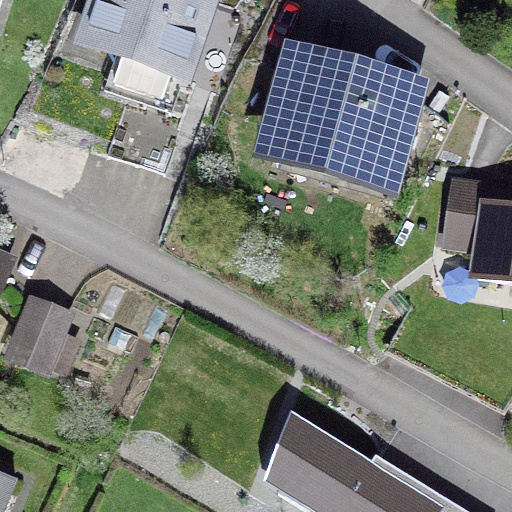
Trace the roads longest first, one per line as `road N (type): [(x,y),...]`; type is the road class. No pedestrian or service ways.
road 1 (residential): [(0,192),(228,305),(511,467)]
road 2 (residential): [(337,0),(511,103)]
